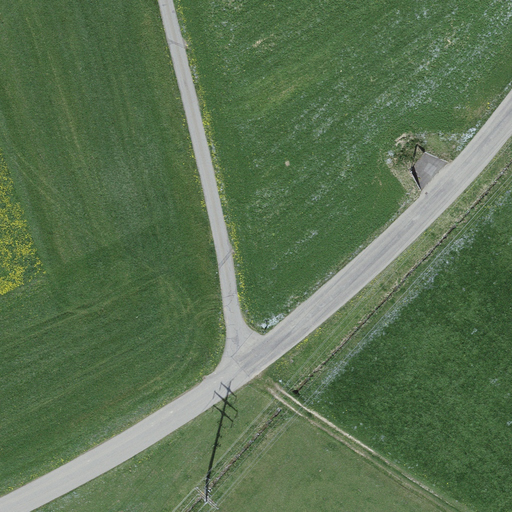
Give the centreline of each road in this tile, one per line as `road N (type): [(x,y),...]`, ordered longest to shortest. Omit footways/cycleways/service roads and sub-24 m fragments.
road 1 (unclassified): [(1,511),(160,426),(242,371),(404,231),(511,110)]
road 2 (track): [(242,371),(165,0)]
